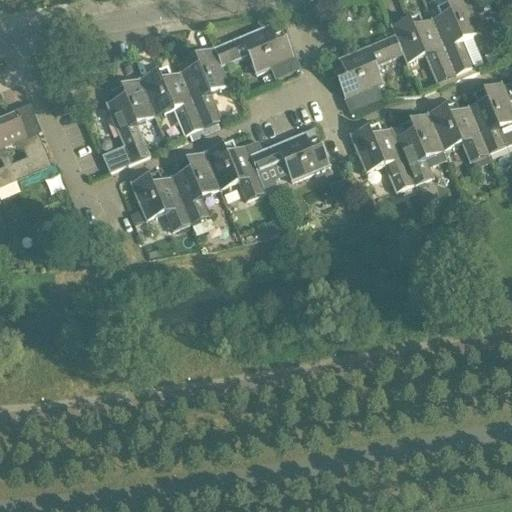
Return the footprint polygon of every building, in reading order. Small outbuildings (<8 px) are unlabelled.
[(450,16),(432,24),(450,65),(456,79),(475,71),(472,65),(463,44),(482,36),(466,0),(463,0),(446,7),(450,16)] [(341,23),(343,16),(341,11),(332,15),(336,25),(341,23)] [(411,22),(391,30),(395,39),(403,59),(407,68),(425,60),(436,88),(456,79),(450,65),(432,24),(415,31),(411,22)] [(269,28),(213,52),(221,71),(222,71),(248,59),(256,78),(294,62),(286,42),(276,46),(269,28)] [(347,80),(337,84),(345,104),(383,88),(376,70),(389,65),(403,59),(395,39),(339,62),(347,80)] [(197,69),(179,76),(203,133),(222,125),(210,96),(229,89),(222,71),(221,71),(213,52),(193,60),(197,69)] [(294,82),(311,74),(305,62),(288,71),(294,82)] [(158,74),(139,83),(154,120),(173,112),(184,140),(203,133),(179,76),(162,84),(158,74)] [(123,150),(102,159),(109,177),(151,159),(137,127),(154,120),(139,83),(120,90),(124,100),(106,107),(123,150)] [(486,104),(469,111),(488,158),(507,150),(499,131),(511,126),(511,109),(502,86),(482,94),(486,104)] [(15,118),(0,124),(0,143),(4,153),(11,150),(25,155),(28,163),(11,169),(17,184),(52,170),(39,138),(42,137),(30,108),(14,115),(15,118)] [(447,109),(427,117),(443,155),(461,147),(469,166),(488,158),(469,111),(451,118),(447,109)] [(395,141),(414,189),(433,181),(425,162),(443,155),(427,117),(408,125),(412,134),(395,141)] [(249,158),(258,179),(284,168),(292,185),(330,170),(314,131),(261,153),(249,158)] [(369,131),(349,139),(365,177),(383,169),(394,197),(414,189),(395,141),(391,132),(373,140),(369,131)] [(0,163),(2,164),(5,172),(0,174),(0,191),(17,184),(11,169),(4,153),(0,143),(0,163)] [(224,148),(204,156),(220,194),(237,186),(245,205),(265,197),(258,179),(249,158),(261,153),(258,144),(228,157),(224,148)] [(189,174),(172,181),(191,228),(210,220),(202,201),(220,194),(204,156),(185,164),(189,174)] [(150,179),(130,187),(145,225),(164,217),(171,236),(191,228),(172,181),(154,189),(150,179)] [(338,206),(353,200),(345,181),(330,187),(338,206)] [(440,213),(445,211),(441,200),(425,206),(429,217),(440,213)] [(280,237),(275,223),(264,227),(270,241),(280,237)]
